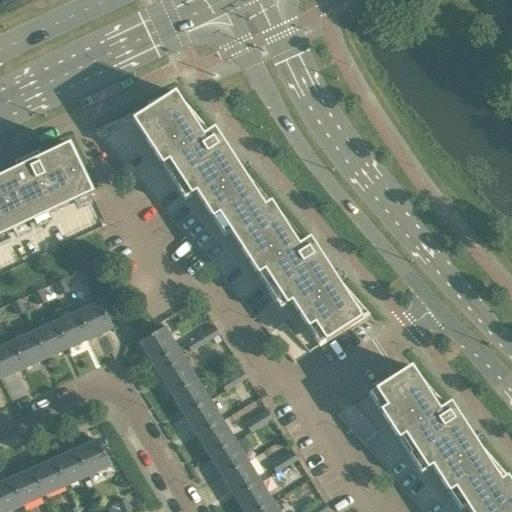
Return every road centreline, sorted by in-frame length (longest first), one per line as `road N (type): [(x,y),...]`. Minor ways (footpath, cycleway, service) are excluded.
road 1 (tertiary): [(511,350),(337,135),(267,0)]
road 2 (tertiary): [(225,0),(301,145),(438,314)]
road 3 (residential): [(304,403),(214,300),(145,249),(94,145)]
road 4 (residential): [(192,511),(112,384),(0,433)]
road 5 (secondary): [(0,106),(225,0)]
road 6 (residential): [(438,314),(304,403)]
road 7 (residential): [(304,403),(384,511)]
